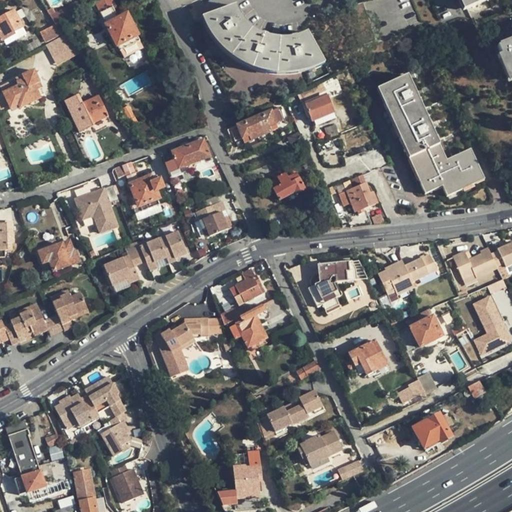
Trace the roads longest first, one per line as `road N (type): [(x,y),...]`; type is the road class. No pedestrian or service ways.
road 1 (residential): [(266,247),(511,216)]
road 2 (residential): [(266,247),(376,468)]
road 3 (residential): [(0,206),(37,200),(137,154),(215,132)]
road 4 (residential): [(121,331),(191,511)]
road 5 (residential): [(121,331),(226,263),(266,247)]
road 6 (residential): [(166,0),(227,120),(215,132)]
road 7 (residential): [(0,409),(121,331)]
road 8 (motorway): [(511,441),(389,511)]
road 9 (residential): [(215,132),(266,247)]
